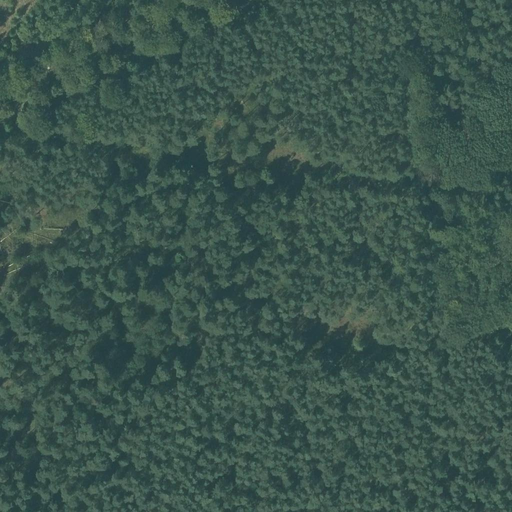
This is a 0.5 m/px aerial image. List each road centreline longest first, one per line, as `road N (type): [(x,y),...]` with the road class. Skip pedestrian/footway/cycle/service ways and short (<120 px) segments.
road 1 (unknown): [(0,120),(259,0)]
road 2 (track): [(194,0),(0,94)]
